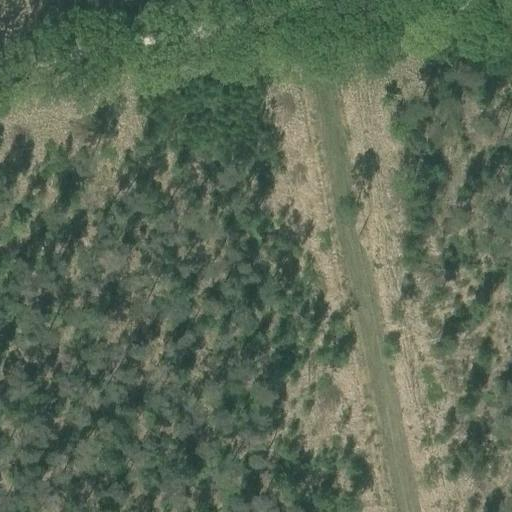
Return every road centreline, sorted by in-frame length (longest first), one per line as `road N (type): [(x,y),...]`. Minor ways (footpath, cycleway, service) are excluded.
road 1 (track): [(303,0),(402,511)]
road 2 (track): [(379,0),(0,67)]
